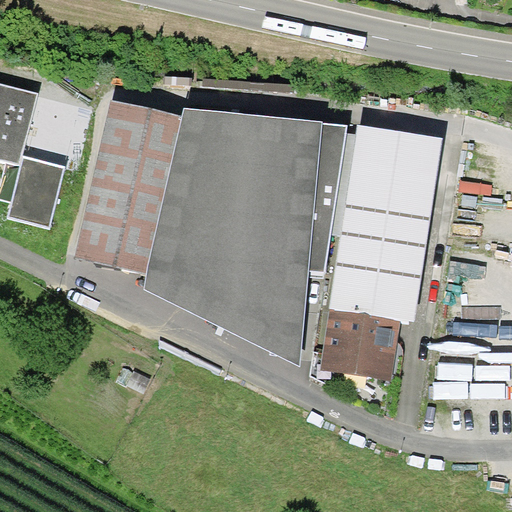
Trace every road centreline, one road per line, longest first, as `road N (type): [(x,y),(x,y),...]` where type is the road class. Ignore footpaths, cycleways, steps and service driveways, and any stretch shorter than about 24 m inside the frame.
road 1 (residential): [(511,451),(388,436),(0,251)]
road 2 (secondary): [(220,0),(511,59)]
